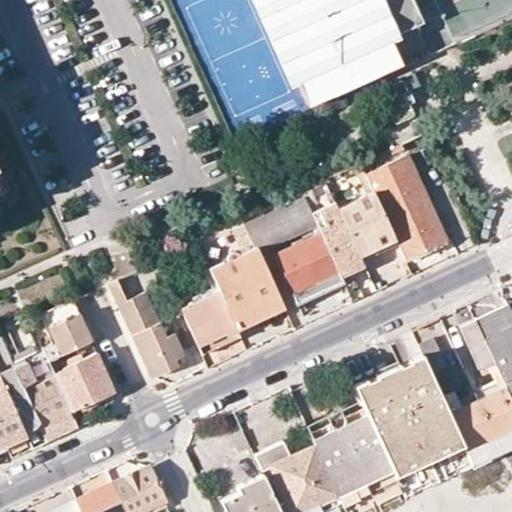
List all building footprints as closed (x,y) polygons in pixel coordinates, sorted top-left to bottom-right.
[(260,0),(307,104),(399,62),(388,35),(421,21),(411,0),(260,0)] [(377,96),(383,112),(389,109),(394,121),(412,113),(408,102),(412,101),(407,90),(395,95),(396,98),(393,99),(389,91),(377,96)] [(401,143),(387,149),(390,154),(403,148),(401,143)] [(364,173),(394,238),(404,260),(447,239),(407,153),(370,170),(364,173)] [(0,191),(14,186),(0,154),(0,191)] [(359,162),(364,173),(370,170),(365,160),(359,162)] [(336,206),(358,255),(394,238),(364,173),(359,162),(352,165),(364,193),(336,206)] [(317,227),(340,275),(363,265),(358,255),(336,206),(334,201),(319,207),(310,188),(301,192),(304,198),(313,217),(316,223),(317,227)] [(313,217),(304,198),(246,223),(255,244),(313,217)] [(313,217),(255,244),(257,247),(258,250),(316,223),(313,217)] [(340,275),(317,227),(310,230),(313,236),(272,255),(295,303),(342,281),(340,275)] [(250,267),(232,275),(228,266),(210,274),(214,280),(217,289),(223,301),(233,321),(248,314),(236,286),(254,278),(267,306),(280,300),(259,253),(246,258),(250,267)] [(250,267),(246,258),(228,266),(232,275),(250,267)] [(107,282),(150,377),(168,369),(165,362),(173,358),(183,353),(173,332),(166,335),(145,291),(125,299),(115,278),(107,282)] [(267,306),(254,278),(236,286),(248,314),(267,306)] [(179,308),(195,300),(189,287),(173,295),(179,308)] [(179,308),(200,352),(239,334),(233,321),(223,301),(217,289),(195,300),(179,308)] [(46,359),(82,342),(77,330),(84,327),(70,298),(37,312),(50,341),(40,345),(42,348),(46,359)] [(511,315),(506,302),(491,309),(502,334),(506,332),(511,345),(511,315)] [(472,317),(511,403),(511,345),(506,332),(502,334),(491,309),(472,317)] [(511,403),(472,317),(457,324),(477,368),(484,364),(492,380),(472,389),(500,448),(511,441),(511,403)] [(0,378),(0,379),(25,434),(71,413),(69,408),(46,359),(42,348),(35,351),(23,326),(7,334),(14,350),(8,353),(0,335),(0,378)] [(84,327),(77,330),(82,342),(89,339),(84,327)] [(421,354),(429,371),(444,364),(430,335),(415,342),(421,354)] [(94,350),(51,370),(69,408),(111,387),(94,350)] [(371,422),(394,474),(461,442),(439,393),(429,371),(421,354),(353,385),(363,405),(371,422)] [(177,365),(173,358),(165,362),(168,369),(177,365)] [(0,379),(0,445),(3,444),(25,434),(0,379)] [(500,448),(472,389),(455,397),(451,388),(439,393),(461,442),(471,461),(500,448)] [(316,448),(371,422),(363,405),(309,431),(316,448)] [(25,434),(31,447),(76,426),(71,413),(25,434)] [(316,448),(343,504),(345,510),(400,485),(394,474),(371,422),(316,448)] [(248,446),(241,430),(229,435),(237,451),(248,446)] [(3,444),(9,457),(16,454),(31,447),(25,434),(3,444)] [(310,511),(336,500),(310,445),(288,455),(280,439),(262,448),(268,460),(266,462),(267,465),(282,496),(279,497),(286,511),(310,511)] [(252,453),(259,468),(267,465),(266,462),(268,460),(262,448),(252,453)] [(109,480),(146,463),(123,461),(105,470),(109,480)] [(111,482),(124,511),(135,511),(152,505),(162,499),(146,463),(109,480),(111,482)] [(219,498),(225,511),(279,511),(273,500),(261,472),(234,484),(237,490),(219,498)] [(124,511),(111,482),(74,498),(80,511),(124,511)] [(273,500),(279,511),(286,511),(279,497),(273,500)] [(80,511),(74,498),(51,510),(51,511),(80,511)]
